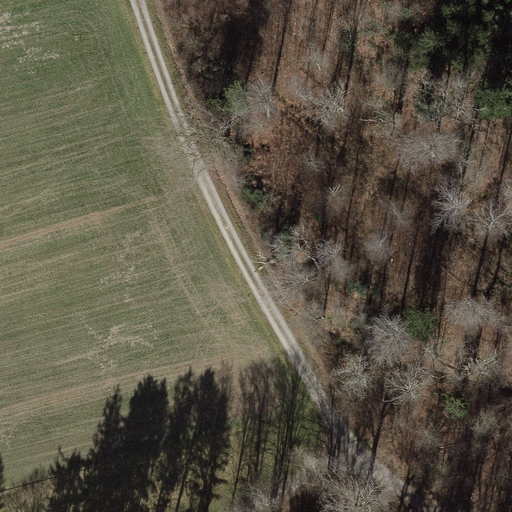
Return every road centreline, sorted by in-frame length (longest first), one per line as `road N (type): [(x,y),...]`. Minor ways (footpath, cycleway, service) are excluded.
road 1 (track): [(433,511),(345,444),(212,196),(138,0)]
road 2 (track): [(243,511),(313,479),(345,444)]
